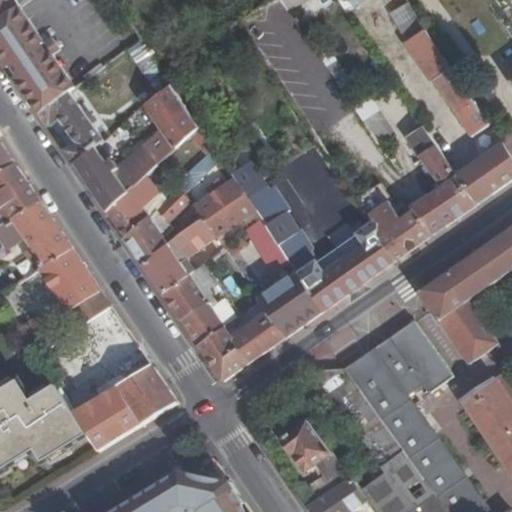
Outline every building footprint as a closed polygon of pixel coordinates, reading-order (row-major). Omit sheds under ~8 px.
[(0,0),(0,26),(23,9),(16,0),(0,0)] [(282,0),(291,12),(309,0),(282,0)] [(478,138),(495,126),(413,5),(396,16),(478,138)] [(23,9),(0,26),(0,49),(48,118),(76,97),(83,91),(24,9),(23,9)] [(165,72),(207,46),(187,9),(168,19),(175,33),(151,48),(165,72)] [(176,90),(170,82),(165,87),(170,94),(176,90)] [(113,214),(115,212),(152,180),(194,142),(205,132),(176,90),(170,94),(140,118),(144,124),(156,116),(168,133),(148,151),(146,149),(121,171),(115,164),(113,166),(99,150),(79,165),(113,214)] [(73,155),(79,165),(99,150),(109,142),(76,97),(48,118),(56,130),(65,123),(82,148),(73,155)] [(451,228),(481,207),(457,174),(453,168),(437,144),(411,108),(405,111),(414,124),(405,130),(406,131),(446,190),(432,200),(451,228)] [(406,138),(403,134),(389,112),(379,118),(376,113),(370,116),(373,122),(369,124),(384,144),(389,141),(393,147),(406,138)] [(366,175),(392,158),(384,144),(369,124),(344,141),(366,175)] [(511,151),(511,130),(502,137),(509,147),(511,151)] [(205,132),(194,142),(210,161),(219,152),(205,132)] [(0,180),(22,166),(0,134),(0,180)] [(481,207),(511,185),(511,151),(509,147),(467,176),(463,170),(457,174),(481,207)] [(225,161),(219,152),(210,161),(188,180),(195,189),(225,161)] [(47,204),(22,166),(0,180),(7,192),(3,194),(3,203),(6,207),(3,212),(0,214),(0,219),(6,228),(47,204)] [(251,176),(240,183),(241,184),(252,199),(261,192),(251,176)] [(115,212),(132,238),(155,218),(150,211),(165,199),(152,180),(115,212)] [(202,210),(210,220),(222,239),(260,213),(252,199),(241,184),(202,210)] [(131,240),(146,263),(172,243),(171,241),(182,231),(180,229),(176,222),(198,205),(186,190),(155,218),(132,238),(131,240)] [(400,264),(438,237),(419,209),(410,214),(413,218),(406,222),(396,205),(390,194),(380,194),(366,203),(379,224),(382,229),(383,239),(400,264)] [(438,237),(451,228),(432,200),(419,209),(438,237)] [(278,203),(262,215),(266,222),(271,228),(286,217),(278,203)] [(80,252),(47,204),(6,228),(0,231),(0,234),(2,238),(8,235),(15,246),(33,236),(45,256),(20,271),(28,284),(49,271),(80,252)] [(289,216),(286,217),(271,228),(284,246),(301,235),(289,216)] [(151,266),(170,295),(196,278),(185,262),(198,253),(199,255),(215,245),(224,259),(232,254),(229,248),(222,239),(210,220),(175,247),(151,266)] [(271,228),(266,222),(257,229),(284,269),(294,262),(284,246),(271,228)] [(329,313),(400,264),(383,239),(382,229),(379,224),(363,235),(370,248),(329,276),(314,253),(297,265),(304,275),(329,313)] [(294,262),(297,265),(314,253),(301,235),(284,246),(294,262)] [(511,236),(428,294),(435,305),(476,367),(506,346),(477,302),(511,277),(511,236)] [(149,267),(151,266),(175,247),(172,243),(146,263),(149,267)] [(117,307),(80,252),(49,271),(86,327),(117,307)] [(170,295),(188,321),(214,304),(206,292),(220,282),(211,268),(196,278),(170,295)] [(290,340),(329,313),(304,275),(265,302),(275,316),(290,340)] [(188,321),(203,344),(229,326),(214,304),(188,321)] [(44,316),(26,329),(44,355),(61,343),(44,316)] [(276,350),(290,340),(275,316),(238,341),(229,326),(203,344),(229,382),(276,350)] [(421,323),(396,340),(427,385),(433,394),(457,378),(421,323)] [(396,340),(351,371),(451,511),(493,511),(459,464),(411,396),(427,385),(396,340)] [(184,408),(157,368),(124,389),(150,429),(184,408)] [(451,511),(351,371),(315,371),(393,482),(369,499),(377,511),(451,511)] [(494,442),(511,468),(511,384),(509,380),(470,406),(494,442)] [(79,449),(98,437),(84,415),(68,391),(44,405),(30,383),(0,401),(0,478),(5,475),(21,466),(47,451),(54,464),(60,460),(79,449)] [(76,383),(67,389),(68,391),(84,415),(92,409),(76,383)] [(98,437),(109,454),(150,429),(124,389),(92,409),(84,415),(98,437)] [(338,458),(315,425),(290,441),(313,474),(338,458)] [(82,454),(79,449),(60,460),(63,466),(82,454)] [(25,472),(21,466),(5,475),(9,481),(25,472)] [(346,469),(304,498),(314,511),(356,482),(346,469)] [(254,511),(235,484),(188,473),(123,511),(254,511)] [(356,482),(314,511),(377,511),(369,499),(356,482)]
